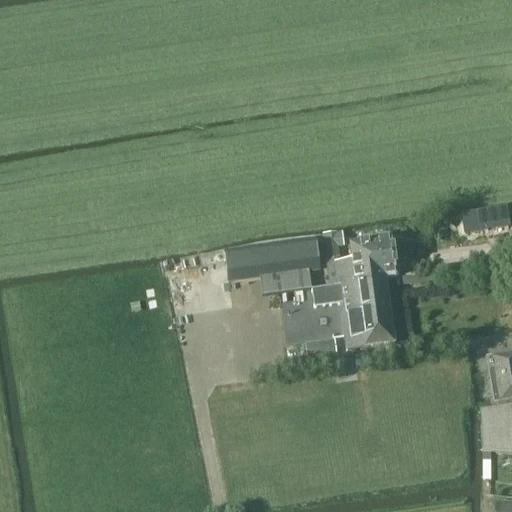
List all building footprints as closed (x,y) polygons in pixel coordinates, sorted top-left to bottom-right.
[(506,208),(462,214),(464,233),(508,227),(506,208)] [(322,237),(329,287),(385,280),(395,278),(390,240),(349,246),(352,263),(340,264),(338,249),(344,248),(342,235),(322,237)] [(315,237),(227,249),(231,281),(258,277),(275,275),(319,270),(315,238),(315,237)] [(316,306),(340,303),(347,352),(394,345),(387,296),(385,280),(329,287),(329,289),(314,291),(312,293),(313,304),(316,306)] [(305,359),(336,355),(334,342),(304,346),(305,359)] [(495,403),(511,400),(511,355),(488,360),(495,403)] [(491,451),(511,453),(511,406),(482,411),(483,450),(491,451)]
